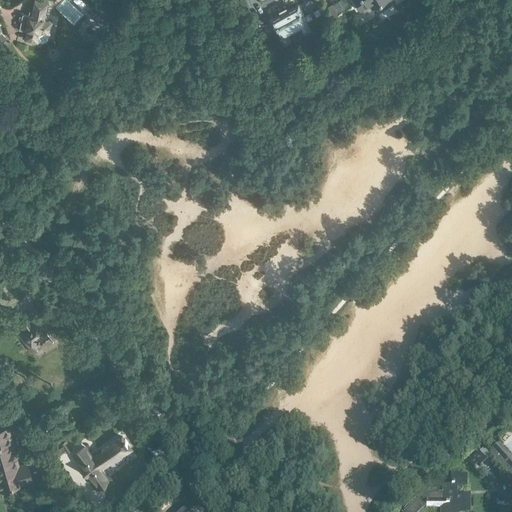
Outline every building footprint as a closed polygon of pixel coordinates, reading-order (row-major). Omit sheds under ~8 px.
[(28,15),(22,14),(19,29),(26,31),(24,39),(37,42),(37,41),(43,43),(48,39),(50,30),(52,30),(52,26),(51,25),(51,21),(44,20),(47,0),(34,0),(33,11),(29,11),(28,15)] [(354,0),(352,1),(354,7),(352,8),(355,14),(357,13),(358,15),(363,13),(365,15),(370,12),(371,14),(386,6),(385,4),(387,3),(390,2),(389,0),(354,0)] [(280,13),(268,18),(276,32),(283,44),(292,40),(288,32),(298,26),(303,34),(312,29),(307,21),(312,18),(309,12),(305,15),(298,3),(287,8),(286,6),(278,10),(280,13)] [(341,20),(338,13),(332,4),(326,7),(335,23),(341,20)] [(313,10),(316,16),(321,13),(318,8),(313,10)] [(342,47),(336,35),(332,37),(338,49),(342,47)] [(32,317),(30,314),(17,323),(34,347),(48,336),(33,315),(32,317)] [(14,444),(9,426),(0,428),(0,490),(34,481),(28,461),(20,464),(18,458),(18,457),(19,456),(19,455),(18,454),(18,453),(17,452),(17,451),(16,451),(14,444)] [(85,447),(74,454),(98,486),(108,479),(101,468),(111,461),(111,462),(111,463),(112,464),(113,465),(114,466),(115,466),(117,466),(118,465),(119,464),(119,463),(120,462),(120,461),(119,460),(119,459),(118,458),(117,457),(115,457),(130,446),(127,443),(128,442),(125,439),(124,439),(122,436),(92,457),(85,447)] [(66,439),(60,444),(66,453),(73,448),(66,439)] [(511,481),(511,462),(497,445),(497,446),(490,451),(489,453),(511,481)] [(479,451),(467,462),(473,469),(477,465),(480,468),(487,461),(479,451)] [(423,511),(426,509),(440,509),(440,511),(470,511),(471,498),(457,498),(457,489),(467,489),(467,475),(460,475),(460,473),(451,473),(451,485),(443,485),(442,492),(430,492),(430,493),(426,493),(426,492),(422,492),(422,493),(421,492),(403,510),(404,510),(402,511),(423,511)] [(203,511),(195,503),(191,507),(187,503),(178,511),(203,511)]
